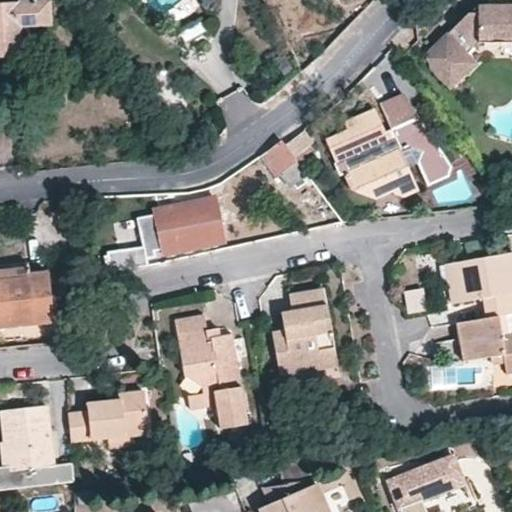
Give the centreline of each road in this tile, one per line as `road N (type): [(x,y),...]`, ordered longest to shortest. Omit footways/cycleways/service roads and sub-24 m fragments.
road 1 (residential): [(0,189),(212,164),(320,94),(411,0)]
road 2 (residential): [(0,367),(105,356),(137,292),(155,279),(369,236)]
road 3 (residential): [(397,406),(369,236)]
road 4 (residential): [(369,236),(511,218)]
road 5 (unknown): [(42,183),(31,62)]
road 6 (residential): [(511,407),(427,420),(397,406)]
